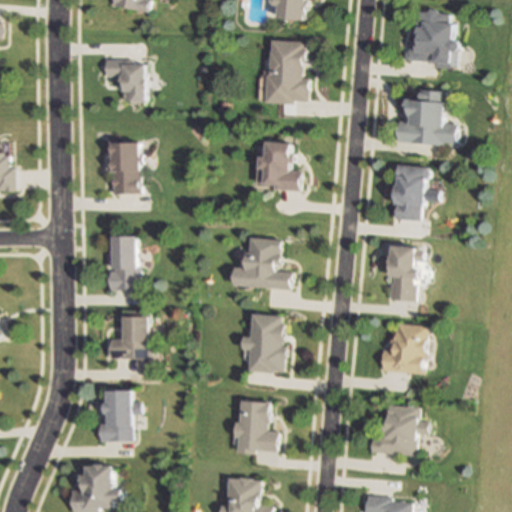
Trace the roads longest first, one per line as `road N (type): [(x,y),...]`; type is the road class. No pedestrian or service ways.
road 1 (residential): [(53,0),(59,374),(11,511)]
road 2 (residential): [(363,0),(320,511)]
